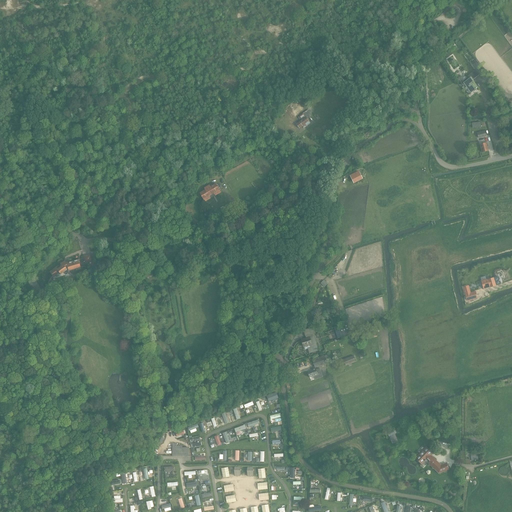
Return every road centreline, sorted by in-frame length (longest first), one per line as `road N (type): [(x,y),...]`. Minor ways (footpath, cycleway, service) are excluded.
road 1 (unclassified): [(401,119),(352,152),(333,183),(329,243),(281,342),(281,375)]
road 2 (unknown): [(87,241),(189,246),(345,164)]
